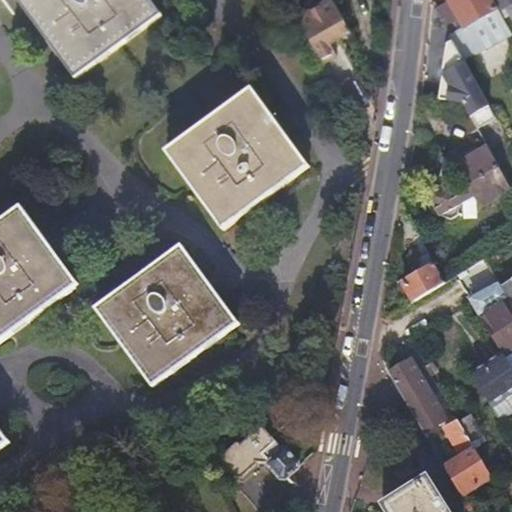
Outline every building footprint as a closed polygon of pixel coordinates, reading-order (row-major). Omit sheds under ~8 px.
[(75,80),(164,15),(152,0),(19,0),(18,1),(75,80)] [(329,44),(350,32),(332,0),(297,20),(310,44),(321,64),(336,56),(329,44)] [(447,0),(449,2),(434,11),(452,42),(462,59),(510,31),(498,9),(492,0),(447,0)] [(511,0),(492,0),(498,9),(508,3),(511,10),(511,18),(511,19),(511,0)] [(462,59),(452,42),(446,45),(438,99),(461,102),(463,104),(468,114),(469,115),(487,105),(481,93),(462,59)] [(334,87),(349,114),(363,106),(348,79),(334,87)] [(166,153),(223,232),(309,169),(252,89),(166,153)] [(469,115),(468,114),(461,118),(468,131),(476,127),(469,115)] [(479,204),(509,187),(486,145),(477,150),(474,146),(440,165),(439,168),(443,169),(441,174),(438,173),(436,182),(436,186),(429,188),(424,206),(429,211),(448,216),(455,214),(460,195),(467,197),(473,193),(479,204)] [(0,220),(0,339),(77,284),(21,205),(0,220)] [(96,309),(153,387),(239,326),(183,248),(96,309)] [(409,303),(445,283),(428,253),(416,260),(421,270),(398,284),(409,303)] [(511,276),(511,277),(500,285),(507,295),(510,300),(511,299),(511,276)] [(481,319),(510,300),(507,295),(477,314),(481,319)] [(511,302),(510,300),(481,319),(502,352),(505,356),(511,351),(511,302)] [(511,367),(505,356),(502,352),(471,371),(491,406),(511,393),(511,367)] [(410,364),(388,377),(422,432),(443,419),(410,364)] [(511,393),(491,406),(499,419),(511,411),(511,393)] [(467,414),(456,420),(473,447),(478,444),(476,439),(481,436),(467,414)] [(473,447),(456,420),(443,429),(460,457),(443,467),(459,494),(490,475),(473,447)] [(235,478),(241,478),(256,465),(256,462),(267,463),(267,466),(280,480),(286,480),(299,469),(299,463),(286,448),(283,448),(281,449),(262,426),(241,445),(240,444),(237,443),(222,456),(222,463),(235,478)] [(0,446),(9,440),(0,427),(0,446)] [(413,465),(406,454),(389,464),(399,482),(414,473),(410,467),(413,465)] [(449,511),(428,477),(383,505),(387,511),(449,511)]
